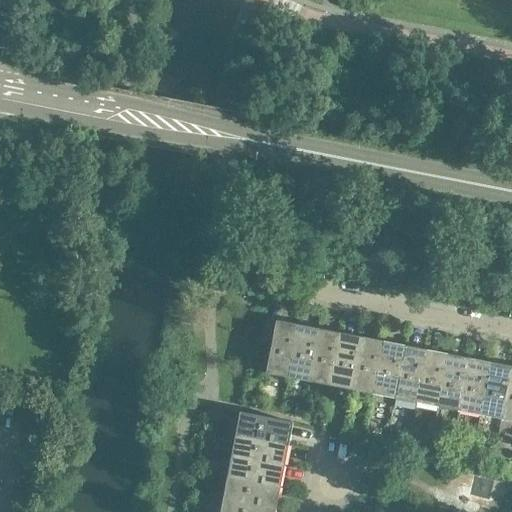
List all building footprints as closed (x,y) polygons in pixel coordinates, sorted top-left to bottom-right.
[(290,374),(299,327),(277,322),(268,370),(290,374)] [(321,331),(299,327),(290,374),(311,378),(321,331)] [(332,382),(341,335),(321,331),(311,378),(332,382)] [(354,387),(363,339),(341,335),(332,382),(354,387)] [(375,391),(384,343),(363,339),(354,387),(375,391)] [(397,395),(406,348),(384,343),(375,391),(397,395)] [(427,352),(406,348),(397,395),(418,399),(427,352)] [(448,356),(427,352),(418,399),(439,403),(448,356)] [(469,360),(448,356),(439,403),(460,408),(469,360)] [(491,364),(469,360),(460,408),(482,412),(491,364)] [(503,416),(511,369),(511,368),(491,364),(482,412),(503,416)] [(511,417),(511,369),(503,416),(511,417)] [(297,401),(296,409),(304,410),(305,402),(297,401)] [(241,437),(289,447),(293,424),(246,415),(241,437)] [(388,436),(386,447),(397,450),(399,439),(388,436)] [(289,447),(241,437),(237,459),(285,468),(289,447)] [(285,468),(237,459),(233,480),(281,489),(285,468)] [(233,480),(229,501),(276,511),(281,489),(233,480)] [(276,511),(229,501),(226,511),(276,511)]
